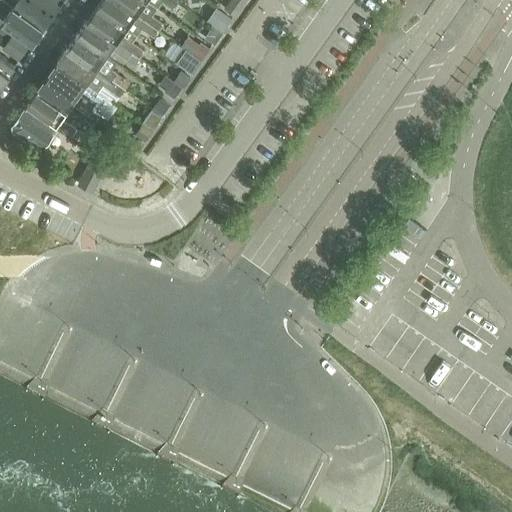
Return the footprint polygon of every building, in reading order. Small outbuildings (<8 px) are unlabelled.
[(0,0),(0,16),(33,40),(43,26),(5,0),(0,0)] [(5,0),(43,26),(53,12),(35,0),(5,0)] [(35,0),(53,12),(61,0),(35,0)] [(101,0),(97,6),(137,34),(142,27),(154,36),(159,29),(117,0),(101,0)] [(117,0),(159,29),(164,22),(153,14),(158,8),(146,0),(117,0)] [(179,2),(176,0),(146,0),(158,8),(163,1),(174,9),(179,2)] [(243,5),(235,0),(230,0),(225,8),(235,15),(243,5)] [(86,20),(139,57),(145,49),(132,41),(137,34),(97,6),(86,20)] [(77,34),(106,55),(111,48),(134,64),(139,57),(86,20),(77,34)] [(215,44),(223,33),(214,27),(207,38),(215,44)] [(187,30),(171,55),(196,71),(212,46),(187,30)] [(2,49),(18,60),(31,42),(15,31),(2,49)] [(67,48),(120,84),(125,78),(111,69),(116,62),(106,55),(77,34),(67,48)] [(57,61),(98,91),(103,84),(120,95),(125,88),(120,84),(67,48),(57,61)] [(0,85),(15,64),(0,52),(0,85)] [(98,91),(57,61),(47,75),(100,114),(108,119),(117,105),(98,91)] [(176,94),(192,77),(180,67),(165,84),(176,94)] [(100,114),(47,75),(37,90),(67,110),(72,103),(95,120),(100,114)] [(57,124),(72,135),(80,141),(85,134),(62,117),(67,110),(37,90),(27,103),(57,124)] [(57,124),(27,103),(13,122),(14,128),(23,135),(43,143),(57,124)] [(80,141),(72,135),(67,142),(76,148),(80,141)] [(79,184),(92,190),(103,168),(91,161),(79,184)]
